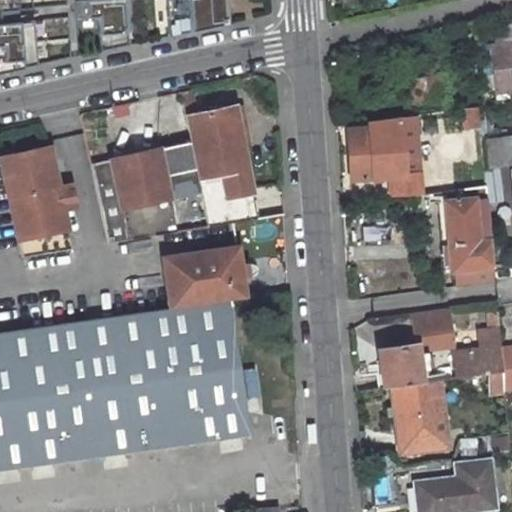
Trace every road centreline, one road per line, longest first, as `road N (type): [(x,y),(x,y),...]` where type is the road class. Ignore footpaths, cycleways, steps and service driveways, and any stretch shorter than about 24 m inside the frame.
road 1 (unknown): [(333,470),(1,511)]
road 2 (residential): [(0,110),(307,44)]
road 3 (unclassified): [(307,44),(323,315)]
road 4 (unclassified): [(323,315),(335,511)]
road 5 (residential): [(323,315),(511,287)]
road 6 (residential): [(307,44),(483,0)]
